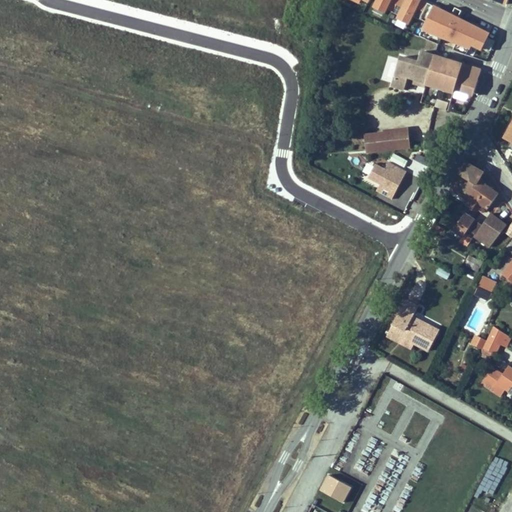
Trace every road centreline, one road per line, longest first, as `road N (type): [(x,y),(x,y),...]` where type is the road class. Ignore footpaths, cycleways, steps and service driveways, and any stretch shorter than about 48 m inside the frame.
road 1 (residential): [(48,0),(276,61),(293,88),(284,179),(406,245)]
road 2 (secondary): [(406,245),(264,511)]
road 3 (unknown): [(511,435),(390,366),(372,365),(333,383)]
road 4 (secondary): [(465,135),(406,245)]
